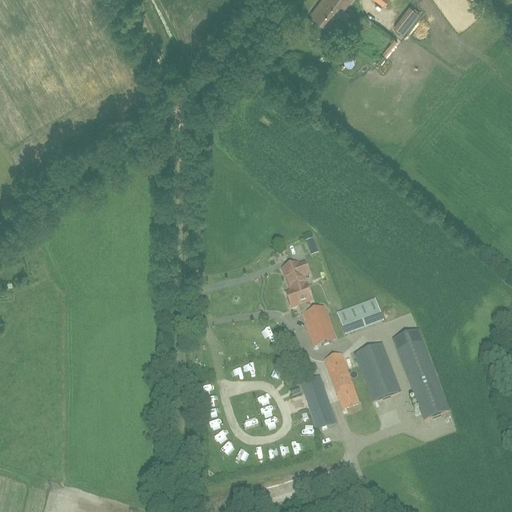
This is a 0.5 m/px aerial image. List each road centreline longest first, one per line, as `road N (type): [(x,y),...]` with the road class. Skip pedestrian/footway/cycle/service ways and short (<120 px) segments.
road 1 (unclassified): [(175,511),(181,131),(199,85),(273,0)]
road 2 (track): [(0,226),(177,108)]
